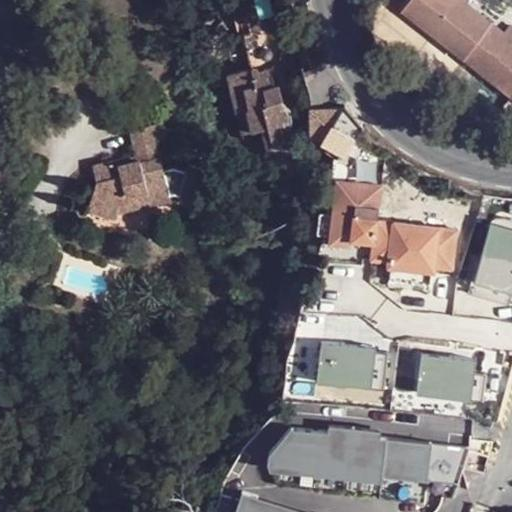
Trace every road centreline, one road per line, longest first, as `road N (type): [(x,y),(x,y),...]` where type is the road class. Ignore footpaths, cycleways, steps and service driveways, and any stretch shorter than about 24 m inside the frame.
road 1 (tertiary): [(326,0),(351,80),(408,142),(511,174)]
road 2 (residential): [(511,337),(401,324),(343,285)]
